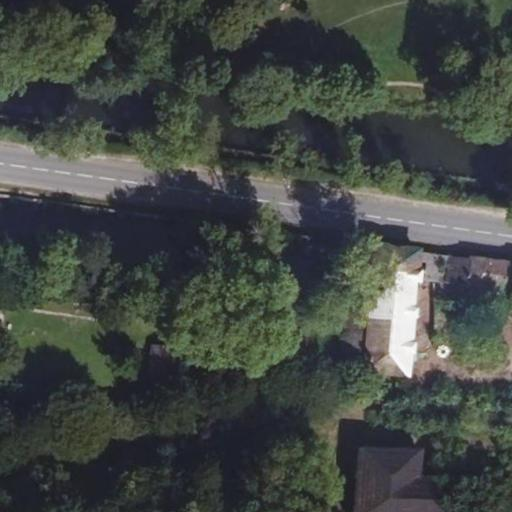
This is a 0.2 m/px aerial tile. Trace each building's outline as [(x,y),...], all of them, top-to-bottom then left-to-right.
[(411,400),(422,276),(345,264),(342,279),(363,284),(383,286),(375,335),(370,395),(411,400)] [(358,332),(375,335),(383,286),(363,284),(358,332)] [(511,292),(477,287),(474,312),(511,318),(511,292)] [(344,391),(370,395),(375,335),(358,332),(353,331),(344,391)] [(285,340),(281,367),(314,372),(318,344),(285,340)] [(157,363),(150,416),(168,418),(170,405),(177,407),(184,366),(157,363)] [(356,511),(418,511),(420,484),(359,481),(356,511)]
